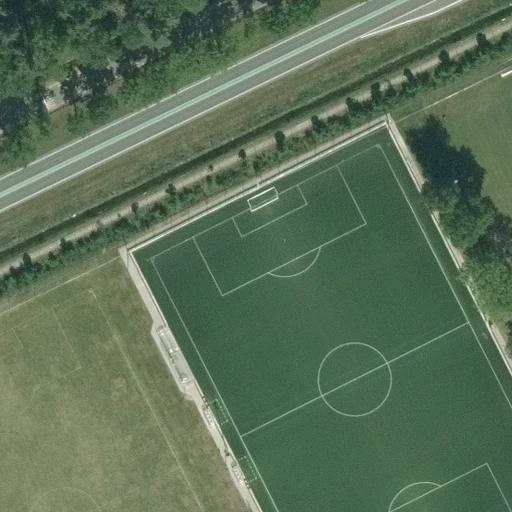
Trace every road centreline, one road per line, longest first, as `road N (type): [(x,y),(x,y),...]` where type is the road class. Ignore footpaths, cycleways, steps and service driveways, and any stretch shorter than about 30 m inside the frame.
road 1 (trunk): [(0,195),(403,0)]
road 2 (unclassified): [(2,120),(252,0)]
